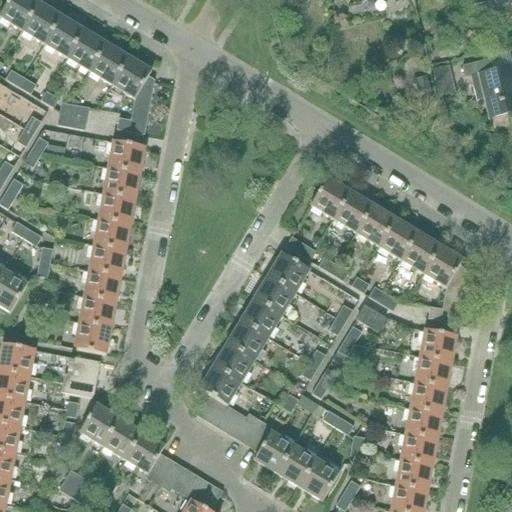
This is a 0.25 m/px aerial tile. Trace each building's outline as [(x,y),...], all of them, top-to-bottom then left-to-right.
[(0,20),(22,34),(39,5),(29,0),(9,0),(0,16),(0,20)] [(487,0),(465,0),(467,9),(488,4),(487,0)] [(44,47),(61,19),(39,5),(22,34),(44,47)] [(66,61),(83,33),(61,19),(44,47),(66,61)] [(89,75),(106,46),(83,33),(66,61),(89,75)] [(111,88),(128,60),(106,46),(89,75),(111,88)] [(455,59),(439,61),(442,90),(458,88),(455,59)] [(148,79),(151,74),(128,60),(111,88),(134,102),(130,124),(146,127),(154,83),(150,81),(148,79)] [(489,62),(462,68),(465,81),(470,79),(476,102),(483,101),(487,121),(511,114),(511,67),(492,73),(489,62)] [(18,90),(24,80),(10,72),(5,82),(18,90)] [(24,80),(18,90),(30,97),(36,88),(24,80)] [(46,94),(40,103),(52,111),(58,101),(46,94)] [(89,111),(69,107),(61,106),(59,117),(87,122),(89,111)] [(85,133),(87,122),(59,117),(57,128),(85,133)] [(24,132),(33,138),(41,125),(31,120),(24,132)] [(146,127),(130,124),(118,121),(116,133),(144,138),(146,127)] [(26,150),(33,138),(24,132),(16,145),(26,150)] [(31,153),(40,159),(48,146),(39,140),(31,153)] [(144,150),(142,150),(112,144),(107,171),(139,177),(144,150)] [(33,171),(40,159),(31,153),(23,165),(33,171)] [(0,171),(0,178),(6,183),(14,170),(4,164),(0,171)] [(135,203),(139,177),(107,171),(103,197),(135,203)] [(333,223),(350,195),(327,180),(310,208),(333,223)] [(6,194),(15,200),(23,187),(13,182),(6,194)] [(0,207),(8,212),(15,200),(6,194),(0,203),(0,207)] [(356,237),(373,208),(350,195),(333,223),(356,237)] [(130,228),(135,203),(103,197),(98,222),(130,228)] [(378,250),(395,222),(373,208),(356,237),(378,250)] [(125,254),(130,228),(98,222),(93,248),(125,254)] [(400,264),(417,235),(395,222),(378,250),(400,264)] [(16,225),(10,234),(23,242),(29,233),(16,225)] [(36,250),(36,249),(41,240),(29,233),(23,242),(36,250)] [(423,277),(440,249),(417,235),(400,264),(423,277)] [(315,254),(314,254),(291,239),(285,249),(309,264),(315,254)] [(120,280),(125,254),(93,248),(88,274),(120,280)] [(459,268),(462,263),(440,249),(423,277),(446,291),(442,313),(430,310),(427,322),(455,327),(465,272),(459,268)] [(39,265),(50,267),(52,253),(41,251),(39,265)] [(296,297),(310,274),(281,256),(267,279),(296,297)] [(330,277),(336,268),(324,261),(318,270),(330,277)] [(47,281),(50,267),(39,265),(36,279),(47,281)] [(330,277),(343,285),(348,276),(336,268),(330,277)] [(0,309),(10,316),(27,288),(4,274),(0,280),(0,309)] [(115,306),(120,280),(88,274),(83,300),(115,306)] [(282,320),(296,297),(267,279),(253,302),(282,320)] [(353,291),(363,297),(369,288),(358,282),(353,291)] [(398,305),(382,294),(374,290),(368,300),(392,315),(398,305)] [(39,295),(31,307),(40,313),(48,301),(39,295)] [(110,332),(115,306),(83,300),(79,326),(110,332)] [(268,342),(282,320),(253,302),(240,324),(268,342)] [(33,325),(40,313),(31,307),(23,320),(33,325)] [(336,321),(345,327),(353,314),(343,308),(336,321)] [(377,335),(385,323),(364,310),(356,323),(377,335)] [(337,339),(345,327),(336,321),(328,334),(337,339)] [(255,364),(268,342),(240,324),(226,347),(255,364)] [(106,358),(110,332),(79,326),(74,352),(106,358)] [(354,348),(362,336),(352,330),(345,342),(354,348)] [(456,339),(453,338),(424,333),(419,360),(451,366),(456,339)] [(346,361),(354,348),(345,342),(337,355),(346,361)] [(0,373),(29,379),(34,353),(2,347),(0,356),(0,373)] [(241,387),(255,364),(226,347),(212,369),(241,387)] [(308,366),(318,371),(326,359),(316,353),(308,366)] [(100,365),(97,365),(71,360),(67,378),(64,377),(60,395),(93,401),(93,400),(91,400),(94,384),(96,384),(97,383),(94,383),(97,366),(100,366),(100,365)] [(446,391),(451,366),(419,360),(414,385),(446,391)] [(310,384),(318,371),(308,366),(301,378),(310,384)] [(227,410),(241,387),(212,369),(199,392),(207,397),(207,398),(218,404),(227,410)] [(319,384),(328,390),(336,378),(327,372),(319,384)] [(29,379),(0,373),(0,400),(24,405),(29,379)] [(321,403),(328,390),(319,384),(311,397),(321,403)] [(441,417),(446,391),(414,385),(410,411),(441,417)] [(206,424),(218,404),(207,398),(195,418),(206,424)] [(290,416),(298,404),(289,398),(281,411),(290,416)] [(24,405),(0,400),(0,427),(19,431),(24,405)] [(215,430),(227,410),(218,404),(206,424),(215,430)] [(76,415),(77,415),(78,409),(67,406),(65,419),(75,421),(76,415)] [(102,450),(119,422),(96,407),(78,436),(102,450)] [(335,431),(340,422),(319,408),(313,417),(335,431)] [(225,436),(237,416),(227,410),(215,430),(225,436)] [(437,443),(441,417),(410,411),(405,437),(437,443)] [(235,442),(247,421),(237,416),(225,436),(235,442)] [(258,423),(256,422),(249,418),(247,421),(235,442),(243,447),(258,423)] [(124,464),(141,435),(119,422),(102,450),(124,464)] [(335,431),(347,438),(352,429),(340,422),(335,431)] [(272,432),(263,426),(262,425),(248,449),(258,456),(270,435),(272,432)] [(61,439),(72,441),(74,428),(63,426),(61,439)] [(19,431),(0,427),(0,453),(15,456),(19,431)] [(147,477),(159,456),(164,449),(141,435),(124,464),(147,477)] [(276,477),(294,449),(270,435),(258,456),(253,463),(276,477)] [(432,469),(437,443),(405,437),(400,463),(432,469)] [(351,454),(361,456),(365,440),(354,438),(351,454)] [(69,457),(72,441),(61,439),(58,455),(69,457)] [(299,491),(316,462),(294,449),(276,477),(299,491)] [(15,456),(0,453),(0,480),(10,482),(15,456)] [(359,469),(361,456),(351,454),(348,467),(359,469)] [(155,486),(169,462),(159,456),(147,477),(145,480),(155,486)] [(339,476),(338,476),(316,462),(299,491),(321,505),(339,476)] [(427,494),(432,469),(400,463),(395,488),(427,494)] [(169,494),(172,490),(183,471),(174,465),(159,488),(169,494)] [(181,496),(193,477),(183,471),(172,490),(181,496)] [(77,491),(82,482),(70,475),(64,484),(77,491)] [(191,502),(203,483),(193,477),(181,496),(191,502)] [(10,482),(0,480),(0,507),(5,508),(10,482)] [(86,504),(86,505),(95,490),(82,482),(77,491),(89,499),(86,504)] [(201,508),(212,488),(203,483),(191,502),(192,502),(201,508)] [(350,506),(360,489),(351,483),(343,496),(352,502),(350,506)] [(71,501),(77,491),(64,484),(59,494),(71,501)] [(207,511),(211,511),(222,494),(212,488),(201,508),(207,511)] [(423,511),(427,494),(395,488),(390,511),(423,511)] [(84,509),(86,505),(86,504),(89,499),(77,491),(71,501),(59,494),(58,494),(84,509)] [(341,511),(346,511),(350,506),(352,502),(343,496),(336,509),(341,511)] [(207,511),(201,508),(192,502),(185,511),(207,511)]
